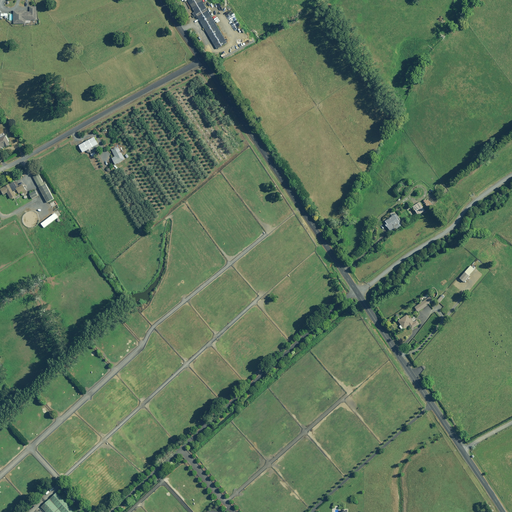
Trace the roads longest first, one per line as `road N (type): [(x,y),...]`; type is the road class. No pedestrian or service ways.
road 1 (unclassified): [(503,511),(199,62)]
road 2 (unclassified): [(0,167),(199,62)]
